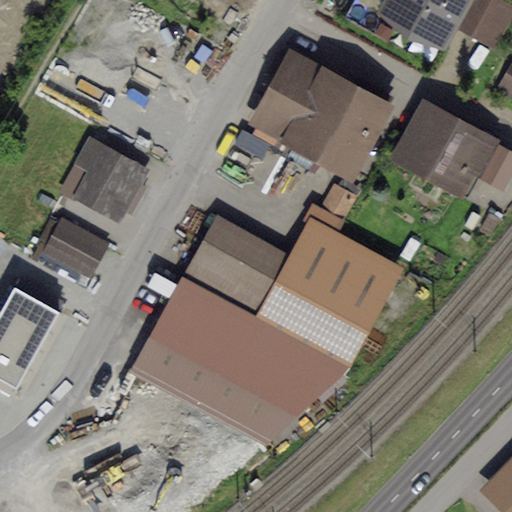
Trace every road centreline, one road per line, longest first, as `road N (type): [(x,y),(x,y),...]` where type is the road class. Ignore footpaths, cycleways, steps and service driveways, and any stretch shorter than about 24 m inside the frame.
road 1 (unclassified): [(284,0),(86,364),(45,420),(0,455)]
road 2 (secondary): [(381,511),(511,375)]
road 3 (unclassified): [(427,511),(511,425)]
